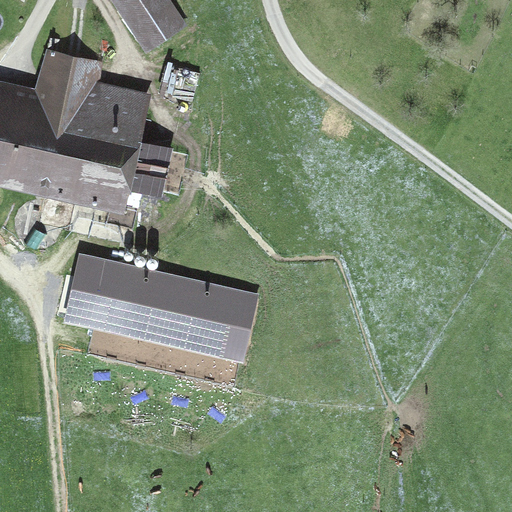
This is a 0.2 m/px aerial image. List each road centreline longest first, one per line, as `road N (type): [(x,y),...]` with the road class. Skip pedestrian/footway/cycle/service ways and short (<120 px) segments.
road 1 (track): [(269,0),(307,69),(511,223)]
road 2 (track): [(61,511),(42,317),(0,260)]
